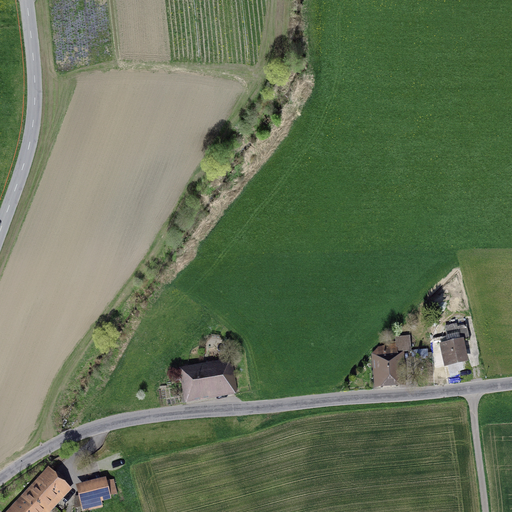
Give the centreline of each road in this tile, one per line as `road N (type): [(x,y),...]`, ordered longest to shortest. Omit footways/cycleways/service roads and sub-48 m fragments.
road 1 (tertiary): [(470,389),(119,421),(45,448),(0,479)]
road 2 (tertiary): [(26,0),(32,124),(0,230)]
road 3 (residential): [(470,389),(485,511)]
